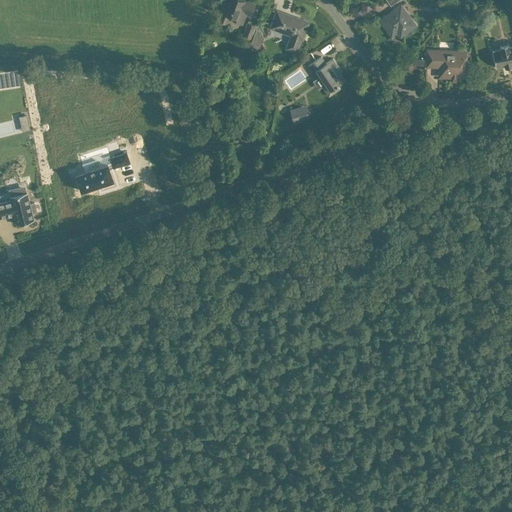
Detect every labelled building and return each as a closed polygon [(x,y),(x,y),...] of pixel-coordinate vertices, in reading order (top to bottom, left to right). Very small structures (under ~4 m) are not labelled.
[(220,11),(221,11),(231,15),(237,18),(240,11),(250,15),(255,2),(249,0),(226,0),(225,3),(223,2),(220,11)] [(401,5),(389,13),(381,19),(392,34),(397,30),(401,35),(416,24),(401,5)] [(277,10),(274,20),(271,27),(292,34),(287,47),(296,50),(301,37),(302,38),(308,22),(300,18),(300,17),(298,17),(297,17),(296,19),(293,18),(293,17),(292,16),(277,10)] [(248,22),(243,35),(251,38),(255,25),(248,22)] [(260,47),(254,34),(249,49),(253,50),(260,47)] [(511,45),(510,46),(509,43),(500,45),(501,48),(492,50),(494,57),(496,67),(504,65),(505,68),(511,66),(511,45)] [(468,77),(468,63),(466,63),(466,51),(427,49),(427,65),(439,65),(439,76),(468,77)] [(308,65),(317,77),(320,75),(326,84),(322,86),(328,96),(340,88),(338,84),(345,80),(340,72),(342,71),(333,58),(326,62),(321,56),(308,65)] [(290,109),(294,122),(310,118),(306,105),(290,109)] [(108,163),(76,173),(82,190),(113,179),(110,168),(109,167),(113,166),(114,167),(130,162),(127,151),(110,157),(112,162),(108,163)] [(11,199),(0,201),(0,216),(15,213),(17,223),(34,219),(32,212),(37,211),(35,202),(30,204),(27,191),(10,195),(11,199)]
